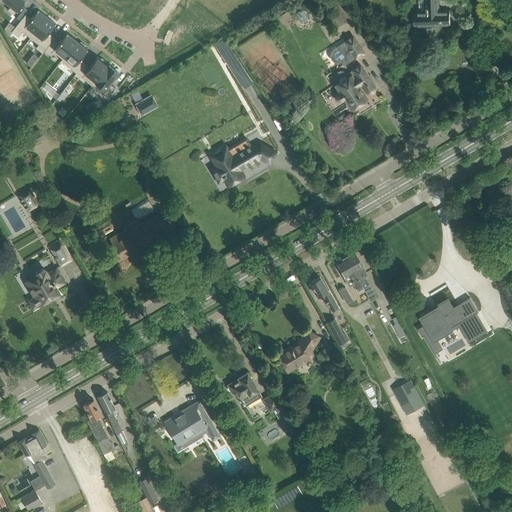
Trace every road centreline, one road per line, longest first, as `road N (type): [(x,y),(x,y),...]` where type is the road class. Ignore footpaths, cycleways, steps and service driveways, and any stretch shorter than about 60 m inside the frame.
road 1 (residential): [(41,416),(511,144)]
road 2 (secondary): [(32,401),(388,192)]
road 3 (residential): [(21,382),(377,174)]
road 4 (residential): [(377,174),(511,97)]
road 5 (secondary): [(388,192),(511,120)]
road 6 (unknown): [(323,206),(245,97)]
road 7 (residential): [(173,0),(141,38),(69,0)]
